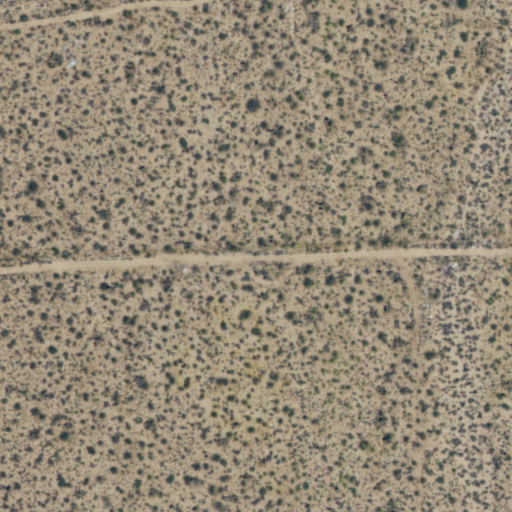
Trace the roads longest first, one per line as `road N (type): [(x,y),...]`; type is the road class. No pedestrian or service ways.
road 1 (residential): [(511,243),(0,263)]
road 2 (residential): [(0,22),(123,0)]
